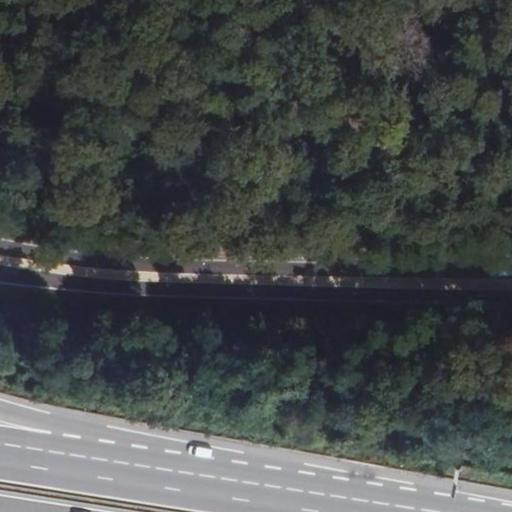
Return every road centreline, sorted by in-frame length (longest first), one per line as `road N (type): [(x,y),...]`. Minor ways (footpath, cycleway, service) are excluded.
road 1 (primary): [(0,278),(42,287),(511,299)]
road 2 (primary): [(511,272),(286,270),(0,249)]
road 3 (trunk): [(396,511),(47,454)]
